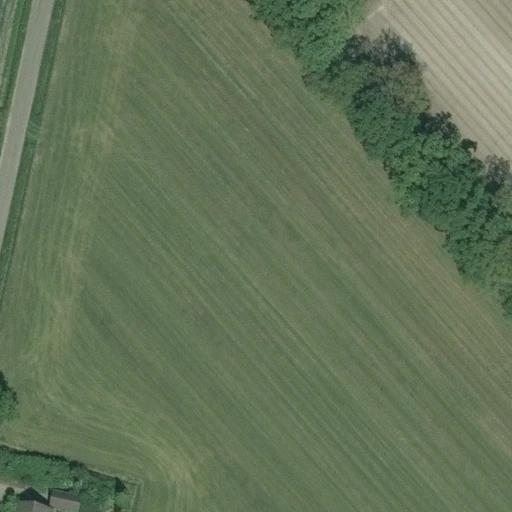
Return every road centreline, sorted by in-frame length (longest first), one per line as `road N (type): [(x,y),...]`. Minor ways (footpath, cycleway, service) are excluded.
road 1 (tertiary): [(511,248),(294,0)]
road 2 (unclassified): [(0,227),(49,0)]
